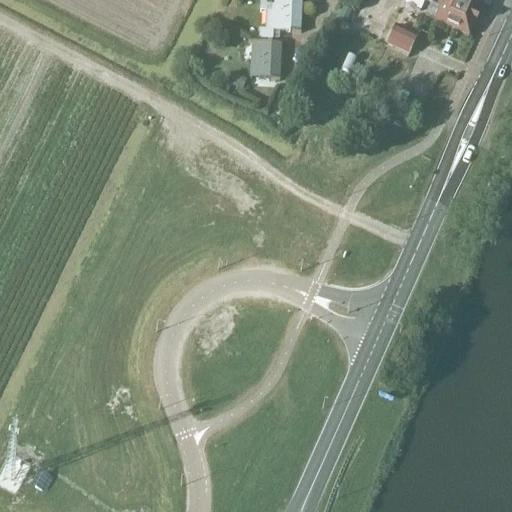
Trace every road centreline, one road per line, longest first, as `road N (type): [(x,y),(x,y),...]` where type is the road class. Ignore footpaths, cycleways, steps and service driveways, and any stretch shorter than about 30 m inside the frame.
road 1 (unclassified): [(380,330),(268,284),(224,285),(198,299),(172,332),(163,370),(193,464),(196,511)]
road 2 (track): [(0,19),(344,216)]
road 3 (primary): [(304,499),(380,330)]
road 4 (primary): [(434,204),(469,149),(494,67)]
road 5 (primary): [(494,67),(456,130),(434,204)]
road 6 (primary): [(380,330),(434,204)]
